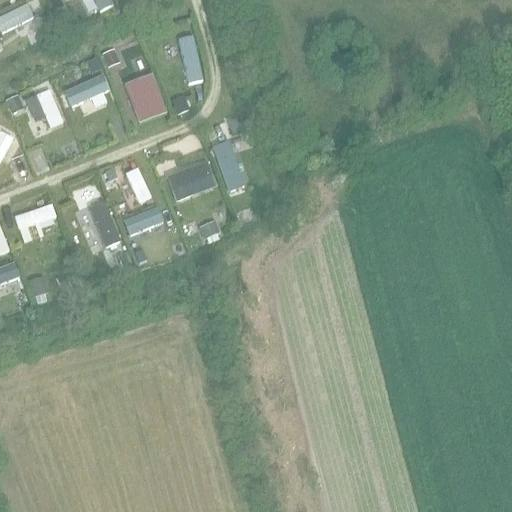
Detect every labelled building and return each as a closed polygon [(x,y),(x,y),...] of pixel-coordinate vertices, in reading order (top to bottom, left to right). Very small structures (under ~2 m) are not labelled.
[(58,0),(52,0),(48,3),(55,13),(63,8),(58,0)] [(114,6),(111,0),(97,0),(103,11),(114,6)] [(29,8),(0,22),(0,27),(5,37),(36,21),(29,8)] [(52,25),(44,29),(47,35),(48,37),(56,33),(55,31),(52,25)] [(171,77),(197,34),(183,26),(158,68),(171,77)] [(114,51),(102,56),(103,58),(108,69),(120,63),(115,53),(114,51)] [(96,60),(87,64),(88,66),(92,76),(101,72),(97,62),(96,60)] [(72,107),(110,90),(104,77),(66,95),(72,107)] [(155,79),(128,89),(142,127),(170,117),(155,79)] [(48,80),(36,86),(36,87),(38,91),(39,93),(52,87),(51,85),(49,81),(48,80)] [(66,127),(52,93),(38,99),(52,133),(66,127)] [(18,97),(7,103),(8,106),(13,116),(24,110),(19,100),(18,97)] [(184,99),(173,103),(178,116),(189,112),(184,99)] [(0,170),(15,143),(2,135),(0,138),(0,170)] [(229,152),(218,155),(231,193),(242,189),(238,176),(242,174),(239,164),(234,166),(229,152)] [(169,181),(175,195),(216,180),(211,165),(169,181)] [(111,171),(104,174),(108,184),(116,180),(111,171)] [(154,201),(140,172),(128,178),(142,207),(154,201)] [(124,246),(108,206),(93,213),(109,252),(124,246)] [(54,208),(17,221),(26,247),(46,240),(43,231),(55,227),(54,223),(59,221),(54,208)] [(252,209),(243,213),(247,224),(256,221),(252,209)] [(132,236),(163,224),(159,212),(128,225),(132,236)] [(12,254),(0,223),(0,257),(0,259),(12,254)] [(215,224),(200,231),(204,241),(219,235),(215,224)] [(127,255),(118,258),(124,273),(133,269),(127,255)] [(18,266),(0,272),(0,286),(22,279),(18,266)] [(44,280),(29,284),(34,300),(48,295),(44,280)]
